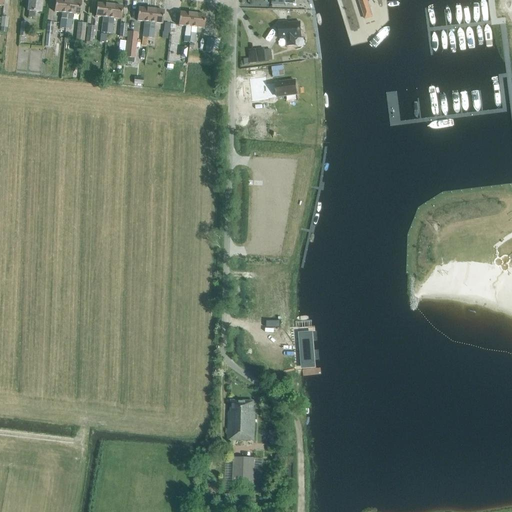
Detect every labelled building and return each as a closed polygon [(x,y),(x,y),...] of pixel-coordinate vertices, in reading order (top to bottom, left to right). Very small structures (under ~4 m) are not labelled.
[(41,13),(42,0),(29,0),(28,11),(29,11),(28,18),(35,19),(35,12),(41,13)] [(66,29),(69,1),(60,0),(56,0),(55,12),(62,13),(61,28),(66,29)] [(359,0),(365,19),(373,17),(368,0),(359,0)] [(80,15),(81,2),(69,1),(66,29),(72,29),(73,15),(80,15)] [(107,33),(110,5),(97,4),(96,17),(104,18),(102,32),(107,33)] [(121,19),(123,6),(110,5),(107,33),(113,34),(114,19),(121,19)] [(149,38),(152,10),(139,8),(138,21),(145,22),(143,37),(149,38)] [(163,24),(164,11),(152,10),(149,38),(154,38),(156,23),(163,24)] [(190,42),(193,14),(180,13),(179,26),(186,27),(185,41),(190,42)] [(204,29),(206,16),(193,14),(190,42),(196,43),(197,28),(204,29)] [(48,22),(47,34),(46,46),(51,47),(52,43),(56,43),(56,39),(53,38),(54,23),(48,22)] [(84,41),(86,23),(78,22),(76,40),(84,41)] [(301,38),(300,22),(288,23),(288,22),(279,22),(280,39),(286,39),(287,44),(289,46),(294,45),(296,43),(295,38),(301,38)] [(125,62),(128,31),(127,31),(128,24),(121,24),(119,36),(127,37),(125,62)] [(92,43),(94,26),(88,26),(86,42),(92,43)] [(134,63),(137,32),(128,31),(125,62),(134,63)] [(212,53),(213,39),(207,38),(205,52),(212,53)] [(187,60),(187,47),(181,47),(181,40),(172,40),(171,59),(187,60)] [(248,51),(250,64),(266,62),(265,61),(272,60),(271,50),(264,51),(264,49),(248,51)] [(296,81),(276,83),(277,97),(297,94),(296,81)] [(298,268),(295,292),(296,317),(314,318),(314,294),(317,269),(298,268)] [(314,318),(296,317),(296,322),(300,363),(302,380),(323,379),(319,354),(314,322),(314,318)] [(255,441),(256,413),(253,413),(254,402),(232,401),(232,412),(229,412),(228,440),(255,441)] [(271,451),(285,451),(285,431),(270,431),(271,451)] [(253,494),(255,459),(234,458),(232,494),(253,494)]
